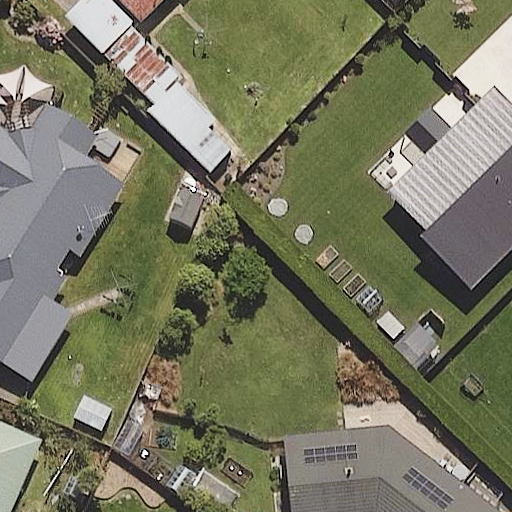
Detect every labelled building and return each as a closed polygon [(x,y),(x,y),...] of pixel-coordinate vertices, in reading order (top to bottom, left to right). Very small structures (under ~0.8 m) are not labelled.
[(136,35),(102,0),(97,0),(71,26),(107,63),(136,35)] [(178,0),(115,0),(146,31),(178,0)] [(27,145),(0,128),(0,368),(37,391),(79,324),(56,310),(73,282),(64,276),(74,259),(83,264),(127,191),(90,169),(103,148),(47,113),(27,145)] [(0,511),(16,511),(42,451),(0,432),(0,511)] [(488,511),(392,436),(288,444),(293,511),(488,511)]
